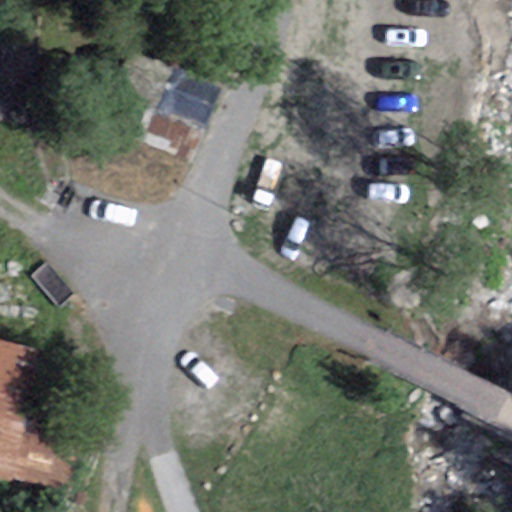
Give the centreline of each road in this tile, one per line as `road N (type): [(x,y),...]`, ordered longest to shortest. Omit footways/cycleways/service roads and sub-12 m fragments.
road 1 (residential): [(286,0),(266,66),(201,182),(147,250)]
road 2 (track): [(147,250),(140,368),(111,511)]
